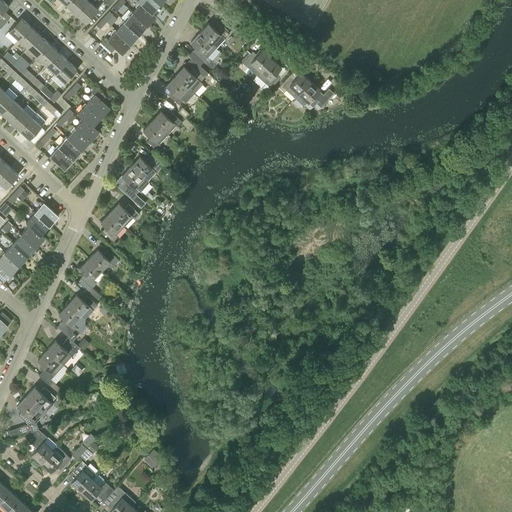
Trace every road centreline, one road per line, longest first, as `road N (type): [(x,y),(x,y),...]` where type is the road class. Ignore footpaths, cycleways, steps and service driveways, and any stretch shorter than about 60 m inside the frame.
road 1 (unclassified): [(254,511),(511,164)]
road 2 (primary): [(291,511),(424,365),(511,294)]
road 3 (residential): [(137,98),(27,0)]
road 4 (residential): [(336,72),(208,0)]
road 5 (residential): [(84,212),(137,98)]
